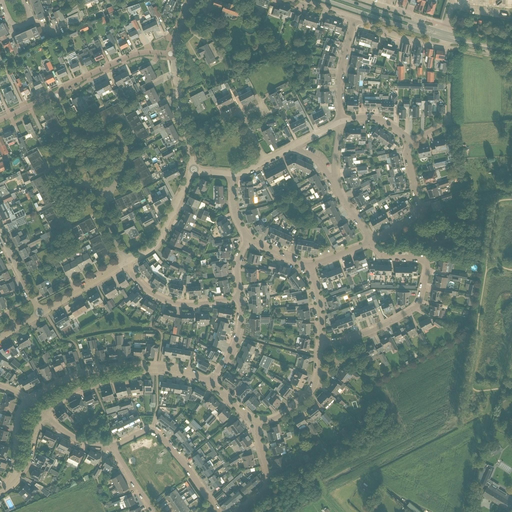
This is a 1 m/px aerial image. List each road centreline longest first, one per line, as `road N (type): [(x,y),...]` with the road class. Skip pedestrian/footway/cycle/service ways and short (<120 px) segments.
road 1 (residential): [(338,342),(419,302),(425,262),(386,257),(371,241)]
road 2 (residential): [(111,445),(157,432),(216,511)]
road 3 (residential): [(157,368),(84,373),(28,400)]
road 4 (residential): [(371,241),(419,211),(411,140)]
road 5 (residential): [(239,298),(164,300),(127,263)]
road 6 (unclassified): [(56,94),(133,54),(172,53)]
road 7 (secondary): [(325,0),(443,38)]
road 8 (residential): [(44,414),(86,387),(157,368)]
